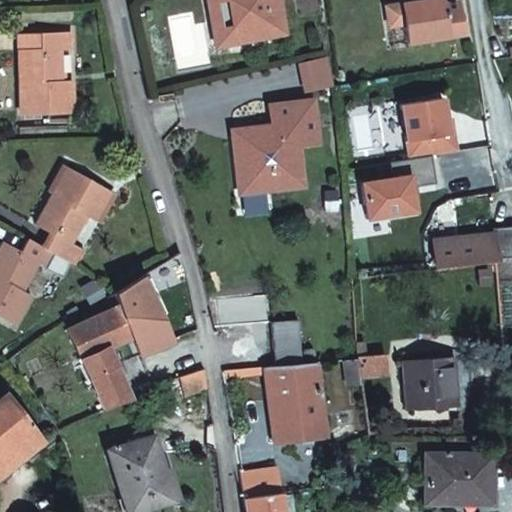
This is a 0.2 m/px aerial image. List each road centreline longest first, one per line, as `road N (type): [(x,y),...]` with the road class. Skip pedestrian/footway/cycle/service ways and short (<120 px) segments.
road 1 (residential): [(234,511),(211,357),(115,0)]
road 2 (residential): [(474,0),(503,243)]
